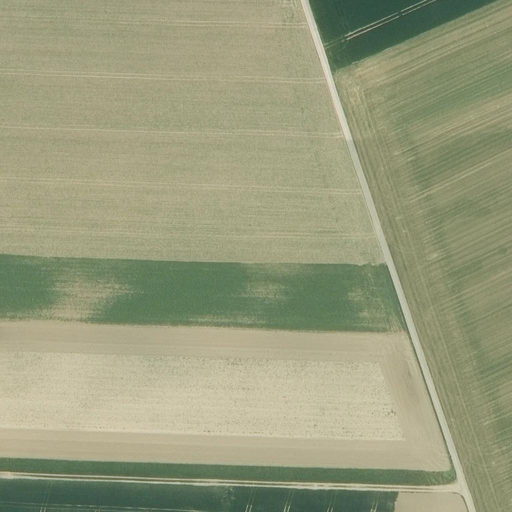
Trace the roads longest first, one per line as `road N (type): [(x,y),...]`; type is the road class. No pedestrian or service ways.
road 1 (track): [(471,511),(303,0)]
road 2 (track): [(0,475),(464,491)]
